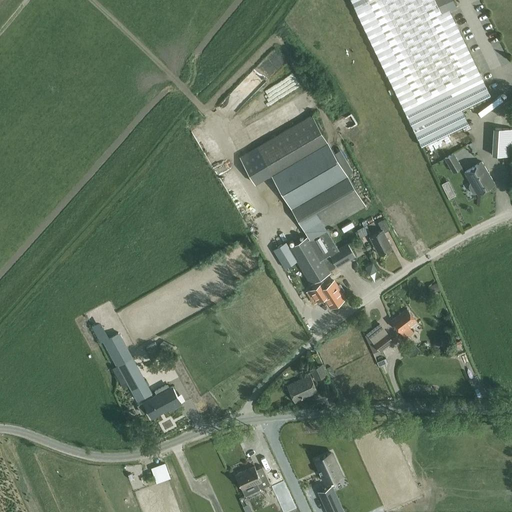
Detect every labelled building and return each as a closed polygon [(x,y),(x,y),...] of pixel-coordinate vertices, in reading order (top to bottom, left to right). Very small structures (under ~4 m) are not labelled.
[(351,0),(421,146),(469,123),(462,109),(491,95),(489,92),(449,8),(455,5),(452,0),(351,0)] [(233,86),(240,97),(283,67),(276,57),(233,86)] [(224,129),(247,121),(242,108),(219,117),(224,129)] [(326,229),(366,206),(328,141),(313,115),(257,147),(272,173),(271,173),(308,236),(310,239),(326,229)] [(205,145),(211,142),(203,127),(193,132),(195,136),(200,133),(204,141),(199,143),(202,148),(205,146),(205,145)] [(511,128),(494,128),(492,153),(511,154),(511,128)] [(464,146),(456,151),(459,157),(468,152),(464,146)] [(453,153),(444,158),(452,172),(461,166),(453,153)] [(481,161),(464,172),(470,183),(469,184),(468,187),(472,192),(474,193),(476,192),(477,194),(494,184),(481,161)] [(220,175),(223,184),(234,180),(231,171),(220,175)] [(442,180),(446,196),(453,194),(449,178),(442,180)] [(382,230),(370,236),(380,255),(392,248),(384,233),(390,230),(384,219),(378,222),(382,230)] [(297,261),(311,284),(330,272),(329,271),(337,266),(337,267),(345,262),(337,250),(338,249),(326,229),(310,239),(308,236),(289,247),(288,247),(297,261)] [(284,268),(297,261),(288,247),(289,247),(286,242),(273,250),(284,268)] [(369,272),(376,268),(372,262),(366,266),(369,272)] [(314,303),(324,297),(330,308),(345,299),(341,293),(344,291),(340,285),(337,286),(334,281),(326,286),(323,282),(307,292),(314,303)] [(437,283),(431,285),(434,293),(440,290),(437,283)] [(409,326),(416,320),(407,308),(391,320),(402,334),(410,328),(409,326)] [(380,350),(392,341),(379,323),(366,333),(380,350)] [(161,353),(155,342),(146,347),(152,358),(161,353)] [(117,345),(108,349),(117,365),(118,365),(138,400),(142,398),(144,402),(153,397),(132,357),(125,361),(117,345)] [(386,358),(377,362),(379,366),(388,363),(386,358)] [(327,375),(322,365),(311,370),(315,380),(327,375)] [(310,375),(287,385),(295,403),(318,392),(310,375)] [(169,408),(170,410),(182,404),(172,386),(168,389),(166,385),(155,391),(157,395),(160,393),(169,408)] [(169,408),(160,393),(158,394),(157,395),(153,397),(144,402),(143,402),(144,403),(138,406),(142,413),(148,410),(152,417),(169,408)] [(331,452),(315,460),(325,483),(342,475),(331,452)] [(165,464),(154,468),(157,477),(169,473),(165,464)] [(245,495),(270,484),(262,467),(256,469),(255,466),(236,474),(245,495)] [(293,503),(288,492),(283,481),(271,487),(281,508),(293,503)] [(343,511),(332,485),(318,491),(327,511),(343,511)]
